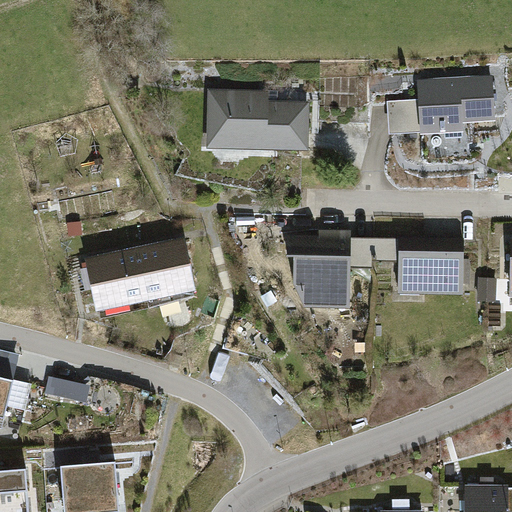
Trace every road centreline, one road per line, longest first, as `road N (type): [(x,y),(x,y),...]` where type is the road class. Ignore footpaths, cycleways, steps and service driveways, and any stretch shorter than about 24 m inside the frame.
road 1 (residential): [(277,484),(244,430),(198,393),(0,335)]
road 2 (tertiary): [(277,484),(511,385)]
road 3 (residential): [(511,201),(325,202)]
